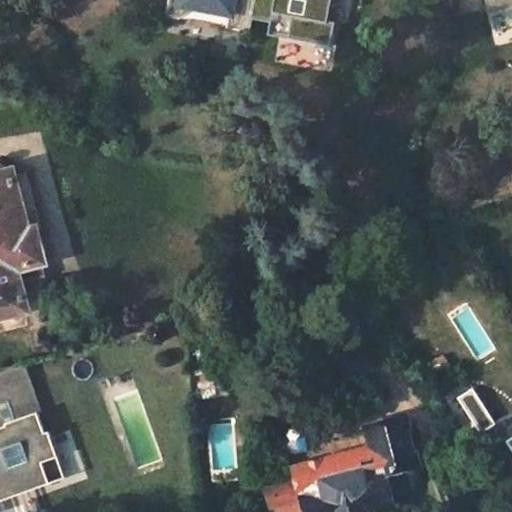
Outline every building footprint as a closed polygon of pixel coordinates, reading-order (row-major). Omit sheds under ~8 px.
[(249,32),(255,0),(171,0),(168,17),(181,19),(197,8),(232,15),(229,28),(249,32)] [(511,6),(511,0),(485,0),(488,12),(511,6)] [(13,178),(12,172),(5,174),(5,170),(0,166),(0,317),(27,310),(20,282),(17,270),(39,263),(42,262),(34,232),(27,234),(13,178)] [(27,234),(34,232),(41,231),(28,174),(13,178),(27,234)] [(43,276),(39,263),(17,270),(20,282),(43,276)] [(152,337),(154,341),(157,344),(161,345),(166,343),(168,341),(170,337),(169,332),(166,328),(162,326),(159,326),(156,327),(152,331),(152,334),(152,337)] [(143,353),(138,333),(74,350),(79,370),(143,353)] [(38,360),(0,369),(0,427),(26,421),(25,416),(50,409),(38,360)] [(64,459),(50,409),(25,416),(26,421),(0,427),(0,475),(0,476),(6,497),(33,490),(63,482),(57,461),(64,459)] [(417,470),(404,420),(371,429),(370,432),(375,449),(297,469),(300,481),(267,490),(273,510),(277,509),(277,511),(359,511),(391,504),(384,479),(417,470)] [(64,459),(57,461),(63,482),(71,480),(66,458),(64,459)] [(6,497),(0,476),(0,475),(0,511),(38,511),(33,490),(6,497)]
